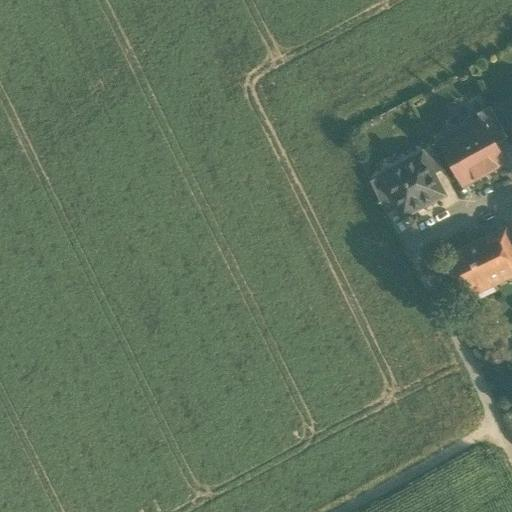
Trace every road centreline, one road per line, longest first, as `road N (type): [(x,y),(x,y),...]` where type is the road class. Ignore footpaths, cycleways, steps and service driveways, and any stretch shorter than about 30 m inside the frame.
road 1 (residential): [(497,421),(415,250),(511,198)]
road 2 (track): [(332,511),(497,421),(511,450)]
